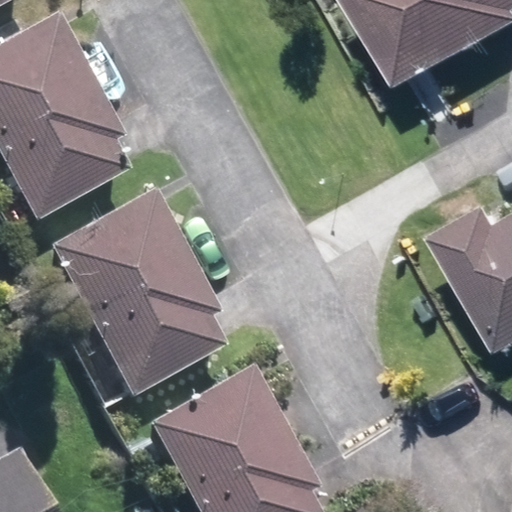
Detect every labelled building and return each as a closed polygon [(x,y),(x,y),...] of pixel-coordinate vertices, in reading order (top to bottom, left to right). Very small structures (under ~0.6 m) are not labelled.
[(511,0),(339,0),(393,97),(511,31),(511,0)] [(67,4),(0,38),(0,136),(42,216),(149,161),(67,4)] [(163,183),(57,242),(141,392),(247,334),(163,183)] [(431,242),(498,361),(511,352),(511,220),(497,228),(487,211),(431,242)] [(257,357),(157,413),(212,511),(333,511),(341,508),(257,357)] [(67,511),(25,435),(0,448),(0,511),(67,511)]
